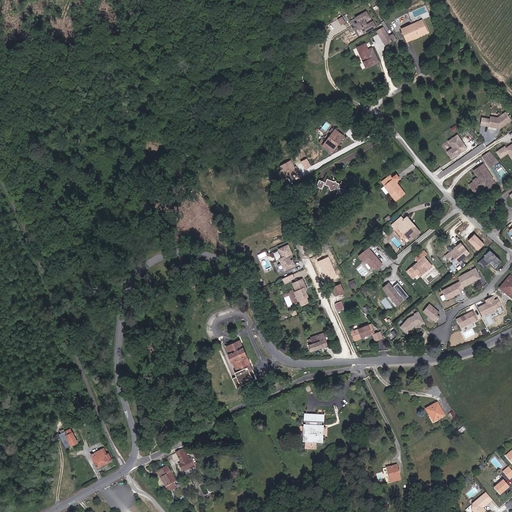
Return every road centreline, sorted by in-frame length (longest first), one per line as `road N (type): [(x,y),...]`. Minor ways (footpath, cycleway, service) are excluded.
road 1 (tertiary): [(131,463),(137,439),(120,377),(125,304),(137,276),(161,256),(205,254),(236,271),(265,337),(291,362),(368,361)]
road 2 (unclassified): [(131,463),(239,407),(368,361)]
road 3 (residential): [(377,109),(435,180),(511,253)]
road 4 (tertiary): [(368,361),(454,356),(511,332)]
